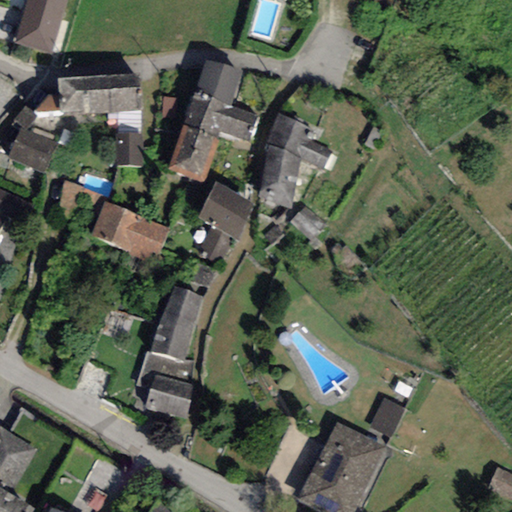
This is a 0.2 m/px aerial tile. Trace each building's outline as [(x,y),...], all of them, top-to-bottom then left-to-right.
[(61,0),(30,0),(19,43),(58,53),(66,24),(56,21),(61,0)] [(183,131),(218,144),(220,139),(250,149),(260,119),(232,110),(243,78),(206,65),(183,131)] [(36,118),(59,117),(59,121),(139,115),(137,81),(57,87),(58,99),(48,101),(36,118)] [(37,120),(24,110),(14,123),(27,133),(37,120)] [(266,148),(300,162),(326,172),(334,153),(310,143),(315,133),(278,118),(266,148)] [(55,144),(19,131),(7,163),(44,176),(55,144)] [(218,144),(183,131),(168,174),(203,187),(218,144)] [(141,139),(113,138),(112,170),(140,170),(141,139)] [(300,162),(266,148),(258,203),(293,211),(300,162)] [(253,212),(214,190),(196,223),(209,230),(193,258),(220,273),(253,212)] [(21,201),(0,192),(0,231),(5,219),(12,222),(21,201)] [(167,231),(104,205),(90,238),(153,264),(167,231)] [(325,226),(304,210),(291,226),(311,243),(325,226)] [(202,301),(170,291),(151,355),(147,353),(136,390),(149,394),(145,408),(183,420),(192,388),(188,387),(195,362),(184,359),(202,301)] [(372,432),(394,442),(408,413),(386,402),(372,432)] [(39,453),(0,429),(0,511),(34,511),(12,498),(39,453)] [(356,511),(385,453),(336,429),(298,507),(308,511),(356,511)] [(511,478),(501,475),(494,496),(511,501),(511,478)]
